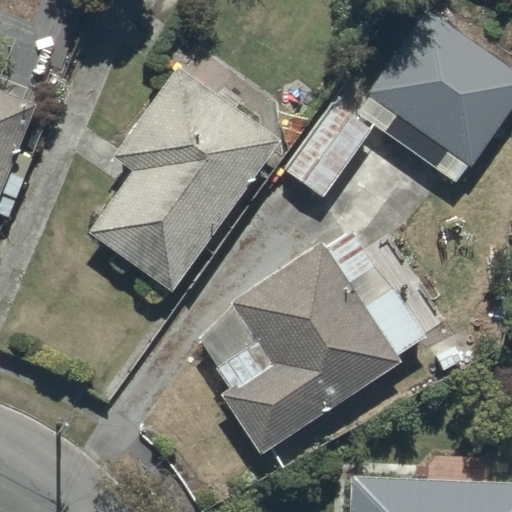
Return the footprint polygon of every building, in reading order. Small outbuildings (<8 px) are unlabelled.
[(129,158),(82,218),(167,278),(275,128),(173,55),(109,143),(129,158)] [(36,95),(0,79),(0,204),(5,207),(26,156),(13,150),(36,95)] [(330,95),(282,158),(321,188),(370,125),(330,95)] [(422,326),(348,222),(321,239),(314,230),(226,292),(231,299),(190,328),(224,376),(215,383),(257,443),(400,350),(396,344),(422,326)] [(511,511),(511,467),(336,462),(335,501),(345,501),(344,511),(511,511)]
